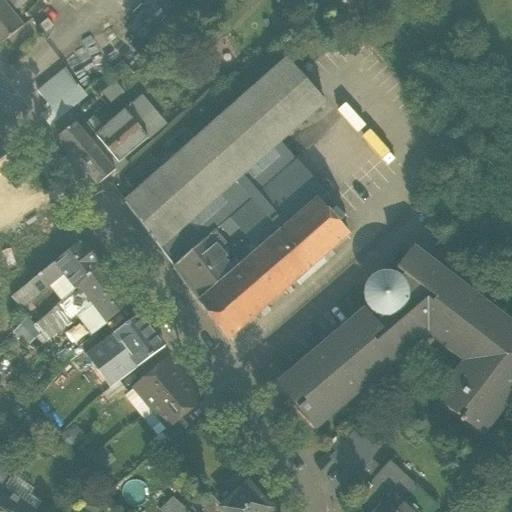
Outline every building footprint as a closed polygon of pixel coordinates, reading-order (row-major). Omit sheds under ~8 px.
[(0,0),(0,16),(8,9),(0,0)] [(0,43),(22,25),(8,9),(0,16),(0,43)] [(319,203),(326,196),(278,142),(323,102),(287,61),(123,202),(172,268),(211,235),(222,247),(218,250),(225,259),(223,261),(228,267),(235,260),(235,261),(239,258),(242,261),(239,264),(240,265),(197,301),(227,341),(348,237),(319,203)] [(36,91),(50,108),(77,87),(64,68),(36,91)] [(124,93),(115,82),(102,93),(111,104),(124,93)] [(87,96),(78,86),(63,99),(72,109),(87,96)] [(141,98),(110,125),(132,151),(164,125),(141,98)] [(51,109),(59,119),(72,109),(63,99),(51,109)] [(40,118),(48,128),(59,119),(51,109),(47,111),(40,118)] [(56,138),(77,162),(94,147),(89,142),(77,127),(74,123),(56,138)] [(123,159),(132,151),(110,125),(89,142),(94,147),(112,168),(123,159)] [(0,159),(10,151),(0,139),(0,159)] [(112,168),(94,147),(77,162),(97,186),(114,171),(112,168)] [(114,171),(118,176),(130,166),(123,159),(112,168),(114,171)] [(172,268),(197,301),(240,265),(239,264),(242,261),(239,258),(235,261),(235,260),(228,267),(223,261),(225,259),(218,250),(222,247),(211,235),(172,268)] [(63,299),(75,314),(91,302),(106,321),(129,303),(101,266),(81,241),(16,293),(25,304),(56,279),(64,288),(68,294),(63,299)] [(403,276),(398,282),(389,294),(395,301),(389,306),(386,303),(375,311),(369,317),(365,312),(353,322),(358,328),(282,393),(313,429),(323,421),(318,415),(429,320),(435,325),(438,328),(432,336),(462,360),(466,354),(470,357),(476,362),(442,406),(456,416),(461,409),(466,413),(460,420),(459,422),(462,424),(463,422),(474,430),(511,380),(511,327),(411,250),(396,270),(403,276)] [(369,305),(375,311),(386,303),(389,306),(395,301),(389,294),(398,282),(392,279),(384,277),(376,279),(369,286),(367,294),(369,305)] [(63,299),(55,306),(61,313),(52,321),(46,315),(38,323),(52,340),(78,319),(75,314),(63,299)] [(55,306),(46,315),(52,321),(61,313),(55,306)] [(97,373),(108,388),(119,381),(163,347),(138,315),(99,343),(85,354),(91,364),(119,343),(126,352),(97,373)] [(323,421),(435,325),(429,320),(318,415),(323,421)] [(277,387),(282,393),(358,328),(353,322),(277,387)] [(83,350),(85,354),(99,343),(90,333),(77,343),(83,350)] [(91,364),(97,373),(126,352),(119,343),(91,364)] [(436,401),(442,406),(476,362),(470,357),(436,401)] [(167,427),(167,428),(180,417),(200,401),(190,390),(192,388),(177,371),(176,372),(166,361),(134,388),(167,427)] [(480,435),(511,393),(511,380),(474,430),(480,435)] [(102,393),(108,401),(125,389),(119,381),(108,388),(102,393)] [(461,409),(456,416),(460,420),(466,413),(461,409)] [(161,432),(168,442),(188,426),(180,417),(167,428),(167,427),(161,432)] [(331,459),(354,480),(369,459),(370,457),(366,454),(371,448),(355,433),(331,459)] [(364,487),(364,486),(368,482),(371,485),(383,472),(369,459),(354,480),(364,487)] [(358,498),(373,511),(376,511),(391,497),(398,505),(402,500),(414,511),(432,511),(438,507),(415,486),(412,490),(388,467),(383,472),(371,485),(367,489),(358,498)] [(228,483),(237,493),(247,484),(251,489),(256,485),(242,470),(228,483)] [(0,487),(1,488),(8,478),(0,472),(0,487)] [(8,478),(1,488),(35,511),(41,502),(30,494),(33,490),(11,474),(8,478)] [(268,511),(271,510),(251,489),(247,484),(237,493),(221,508),(220,508),(223,511),(268,511)] [(0,511),(34,511),(35,511),(1,488),(0,487),(0,511)] [(201,505),(203,507),(212,498),(211,496),(201,505)] [(414,511),(402,500),(398,505),(391,497),(376,511),(414,511)] [(188,511),(187,511),(172,498),(159,511),(160,511),(188,511)] [(221,508),(212,498),(203,507),(207,511),(223,511),(220,508),(221,508)]
